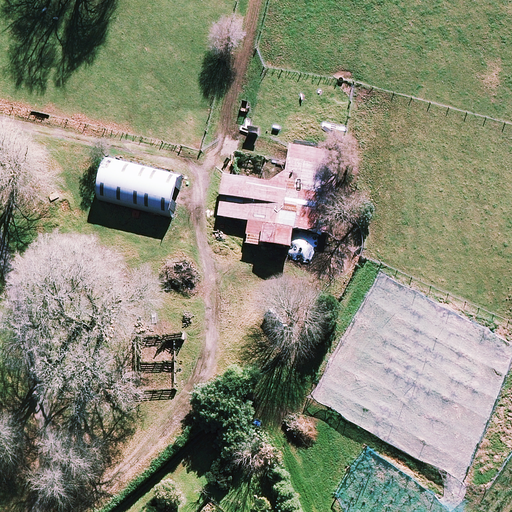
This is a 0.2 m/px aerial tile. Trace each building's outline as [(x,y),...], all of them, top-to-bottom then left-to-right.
[(244,139),(242,153),(280,158),(281,144),(244,139)] [(342,170),(286,161),(282,186),(227,178),(222,217),(254,222),(251,243),(296,249),(299,230),(307,231),(323,233),(332,234),(342,170)] [(135,170),(111,164),(103,197),(176,215),(185,180),(135,168),(135,170)] [(171,229),(116,214),(112,227),(167,242),(171,229)] [(323,233),(307,231),(304,248),(320,250),(323,233)] [(323,278),(293,267),(288,279),(319,290),(323,278)] [(265,292),(254,288),(237,332),(248,336),(265,292)]
